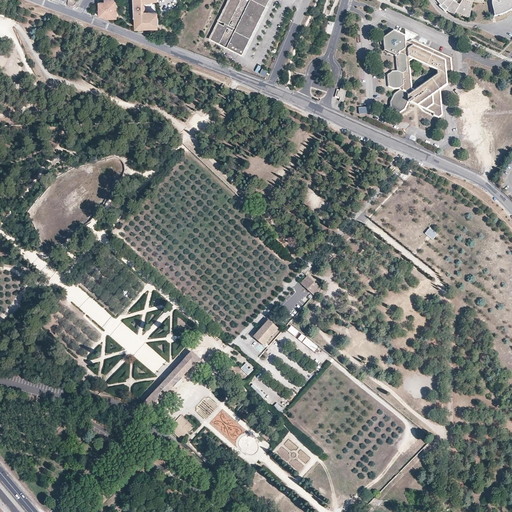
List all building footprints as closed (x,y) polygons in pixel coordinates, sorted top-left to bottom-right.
[(115,0),(104,0),(104,2),(100,2),(100,15),(105,15),(105,18),(116,17),(115,0)] [(131,0),(132,18),(133,18),(133,27),(137,27),(137,31),(142,31),(141,27),(148,26),(148,31),(154,30),(154,26),(155,26),(157,26),(157,22),(156,21),(156,17),(157,16),(157,12),(141,13),(140,0),(131,0)] [(227,0),(208,39),(222,46),(244,57),(271,0),(227,0)] [(511,0),(459,0),(461,1),(454,14),(458,16),(468,19),(472,3),(483,4),(483,3),(483,0),(492,0),(496,15),(508,12),(511,9),(511,0)] [(451,58),(412,40),(406,42),(405,35),(395,30),(384,37),(385,50),(397,56),(398,71),(393,71),(388,75),(389,87),(393,89),(400,89),(403,90),(394,94),(391,102),(391,111),(397,114),(406,109),(409,102),(416,105),(435,113),(435,115),(438,116),(443,115),(441,88),(447,84),(447,74),(452,71),(451,58)] [(260,74),(266,76),(268,71),(262,68),(260,74)] [(343,81),(338,96),(345,99),(350,84),(343,81)] [(438,235),(430,228),(425,234),(429,237),(433,240),(438,235)] [(320,288),(307,276),(300,284),(313,296),(320,288)] [(269,321),(254,337),(263,345),(277,329),(269,321)] [(287,330),(295,337),(299,332),(291,326),(287,330)] [(191,352),(142,406),(153,415),(165,402),(162,399),(173,387),(173,388),(181,379),(181,378),(192,366),(196,369),(202,363),(191,352)] [(265,395),(253,384),(251,387),(262,398),(265,395)] [(277,404),(273,408),(280,414),(283,410),(277,404)] [(170,428),(182,440),(194,427),(182,416),(170,428)]
